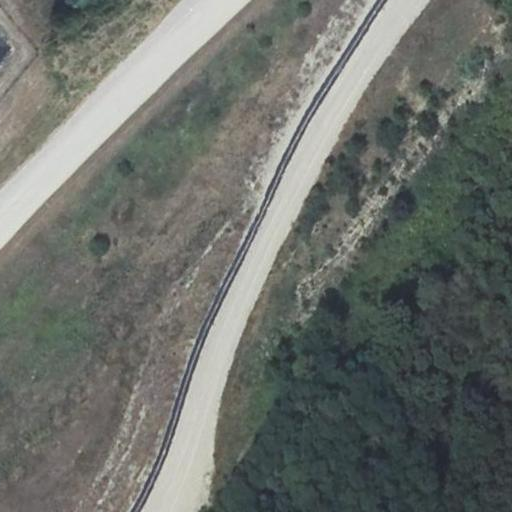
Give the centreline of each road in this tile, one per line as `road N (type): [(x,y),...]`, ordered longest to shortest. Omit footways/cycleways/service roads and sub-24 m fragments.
road 1 (track): [(404,0),(330,101),(239,288),(181,511)]
road 2 (track): [(240,0),(178,57),(0,260)]
